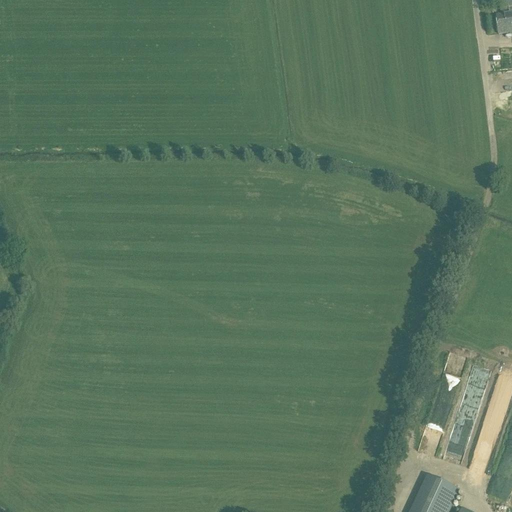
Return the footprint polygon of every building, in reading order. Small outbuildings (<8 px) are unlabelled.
[(511,0),(499,0),(501,15),(496,15),(498,35),(511,33),(511,13),(510,14),(509,8),(511,7),(511,0)] [(437,379),(418,448),(434,452),(447,404),(450,405),(463,355),(448,351),(440,380),(437,379)] [(485,466),(503,396),(506,397),(510,382),(503,380),(503,376),(494,374),(472,463),(485,466)] [(441,458),(457,463),(473,412),(456,407),(441,458)] [(448,511),(458,491),(428,477),(411,511),(448,511)]
